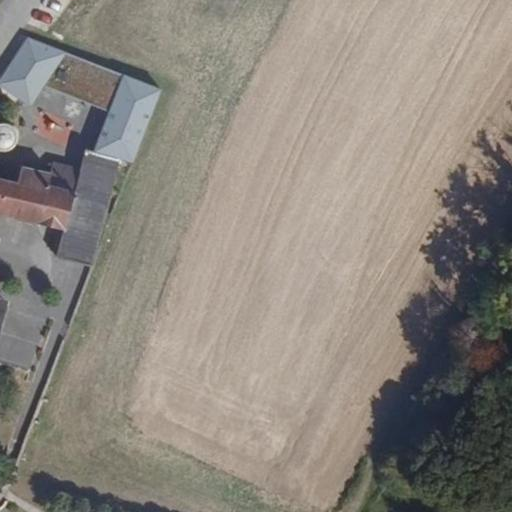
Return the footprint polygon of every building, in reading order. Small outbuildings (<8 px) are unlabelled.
[(0,82),(0,84),(32,106),(45,85),(66,52),(43,43),(28,37),(0,82)] [(123,75),(66,52),(45,85),(108,112),(123,75)] [(161,90),(123,75),(108,112),(93,151),(108,156),(120,160),(133,165),(161,90)] [(0,155),(1,155),(4,156),(8,155),(11,153),(13,152),(16,149),(18,146),(19,143),(19,140),(19,136),(18,133),(16,130),(14,127),(11,125),(8,124),(5,123),(1,123),(0,123),(0,155)] [(105,174),(108,156),(93,151),(87,148),(82,168),(105,174)] [(108,205),(120,160),(108,156),(105,174),(82,168),(77,187),(74,197),(97,202),(108,205)] [(22,166),(17,182),(4,179),(0,194),(0,213),(67,230),(61,255),(93,262),(108,205),(97,202),(74,197),(48,191),(51,172),(22,166)] [(4,310),(0,339),(0,363),(32,368),(39,315),(4,310)]
